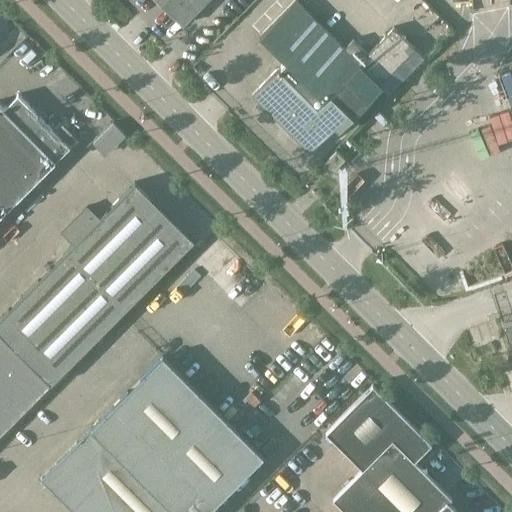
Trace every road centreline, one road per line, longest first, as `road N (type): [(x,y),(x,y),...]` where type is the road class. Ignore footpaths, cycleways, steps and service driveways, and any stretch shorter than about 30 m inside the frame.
road 1 (unclassified): [(511,457),(59,0)]
road 2 (unknown): [(408,159),(473,236),(494,246),(511,238)]
road 3 (unknown): [(329,271),(408,159)]
